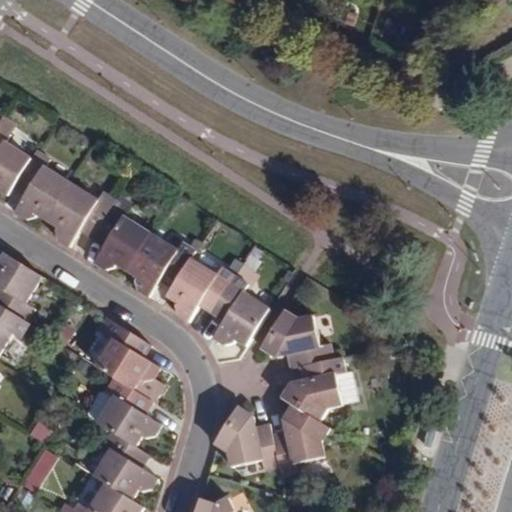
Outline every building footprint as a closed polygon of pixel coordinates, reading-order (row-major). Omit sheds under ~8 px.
[(0,191),(9,197),(12,191),(32,162),(2,143),(14,126),(3,120),(1,124),(0,125),(0,191)] [(37,153),(32,162),(12,191),(24,198),(13,213),(28,222),(36,219),(38,215),(49,222),(72,187),(43,169),(49,160),(37,153)] [(72,187),(49,222),(58,228),(55,231),(59,241),(68,247),(78,231),(92,240),(117,203),(101,193),(96,202),(72,187)] [(129,211),(117,203),(92,240),(104,248),(94,264),(106,271),(114,268),(117,264),(128,271),(151,236),(125,219),(129,211)] [(157,280),(173,291),(191,262),(197,253),(181,244),(176,252),(151,236),(128,271),(137,277),(134,280),(136,290),(147,296),(157,280)] [(255,259),(251,256),(243,267),(248,270),(255,259)] [(0,309),(25,326),(34,311),(25,306),(42,281),(4,257),(0,263),(0,309)] [(191,262),(173,291),(169,297),(178,302),(175,305),(177,310),(175,312),(190,321),(198,308),(211,316),(236,278),(221,269),(216,277),(191,262)] [(243,267),(236,278),(211,316),(223,324),(213,339),(228,348),(235,344),(237,341),(248,348),(270,311),(246,296),(241,293),(253,274),(248,270),(243,267)] [(246,296),(258,277),(253,274),(241,293),(246,296)] [(0,355),(13,335),(22,340),(29,328),(25,326),(0,309),(0,355)] [(333,362),(329,347),(323,349),(316,322),(302,326),(284,314),(261,352),(277,362),(287,359),(289,372),(298,370),(333,362)] [(94,369),(108,377),(145,400),(154,385),(150,383),(158,369),(142,360),(150,348),(111,324),(102,336),(111,341),(94,369)] [(283,399),(293,406),(318,422),(323,414),(343,410),(336,380),(343,377),(339,361),(333,362),(298,370),(302,386),(288,390),(283,399)] [(89,420),(108,431),(128,444),(134,433),(140,436),(149,432),(154,423),(137,413),(145,400),(108,377),(100,389),(106,393),(89,420)] [(330,430),(318,422),(293,406),(283,420),(287,435),(270,439),(278,470),(281,484),(298,480),(295,470),(323,463),(319,446),(330,430)] [(278,470),(270,439),(268,430),(252,433),(250,416),(239,408),(217,446),(225,450),(230,472),(261,463),(264,475),(278,470)] [(46,443),(53,430),(38,422),(31,435),(46,443)] [(128,444),(108,431),(99,444),(105,448),(88,475),(102,484),(126,499),(132,488),(137,490),(148,488),(154,478),(136,467),(144,454),(128,444)] [(73,511),(135,511),(139,507),(126,499),(102,484),(86,511),(78,505),(73,511)] [(234,511),(228,500),(214,507),(199,503),(196,511),(234,511)]
